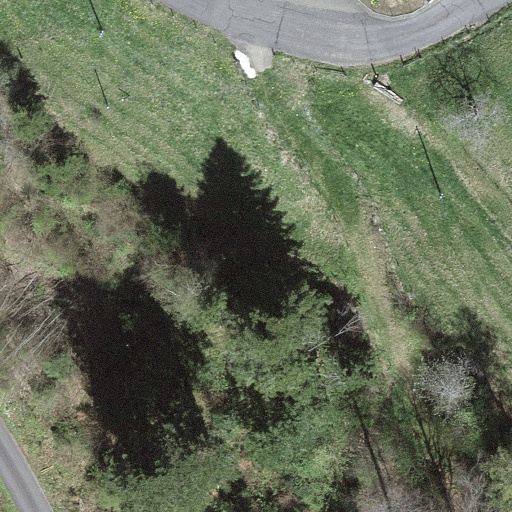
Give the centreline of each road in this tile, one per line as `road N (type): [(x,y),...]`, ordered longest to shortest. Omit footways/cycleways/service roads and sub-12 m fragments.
road 1 (track): [(457,511),(353,225),(244,18)]
road 2 (unclassified): [(193,0),(244,18),(344,29),(390,28),(464,0)]
